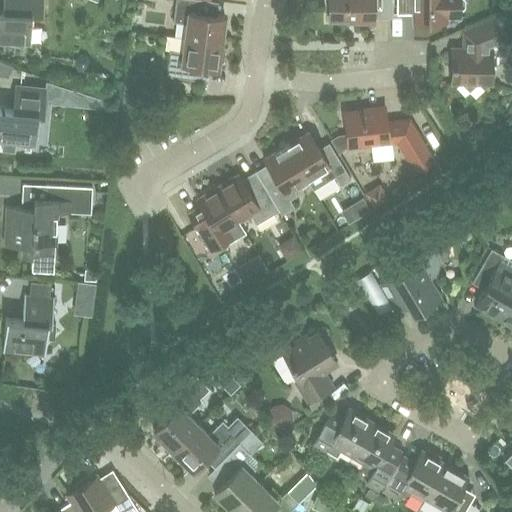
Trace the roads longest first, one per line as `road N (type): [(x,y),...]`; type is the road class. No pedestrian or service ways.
road 1 (residential): [(511,357),(448,324),(382,367),(380,388),(469,448)]
road 2 (residential): [(187,511),(127,442),(89,429),(0,500)]
road 3 (residential): [(130,187),(238,127),(256,77)]
road 4 (residential): [(256,77),(409,77)]
